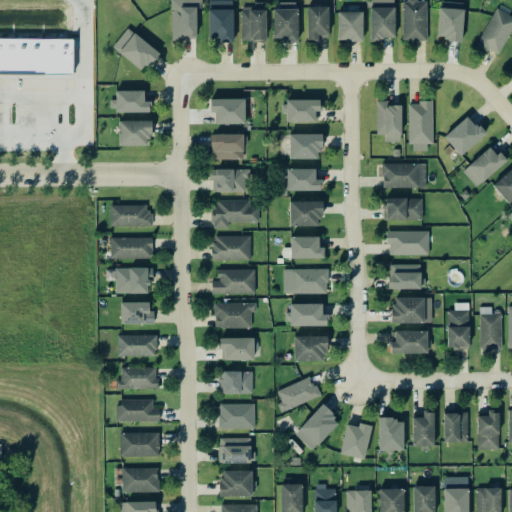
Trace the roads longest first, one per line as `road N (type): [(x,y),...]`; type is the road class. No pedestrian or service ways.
road 1 (residential): [(191,511),(179,76)]
road 2 (residential): [(511,116),(488,89),(453,73),(179,76)]
road 3 (residential): [(352,73),(362,380)]
road 4 (residential): [(0,175),(181,173)]
road 5 (residential): [(362,380),(511,380)]
